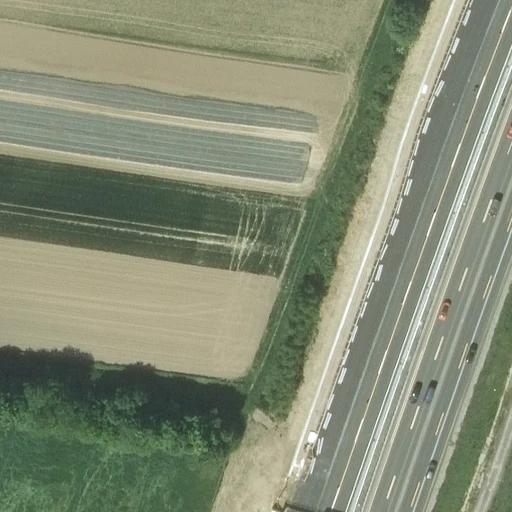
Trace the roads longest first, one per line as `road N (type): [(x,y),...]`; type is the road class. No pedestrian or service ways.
road 1 (motorway): [(510,0),(322,511)]
road 2 (motorway): [(380,511),(511,140)]
